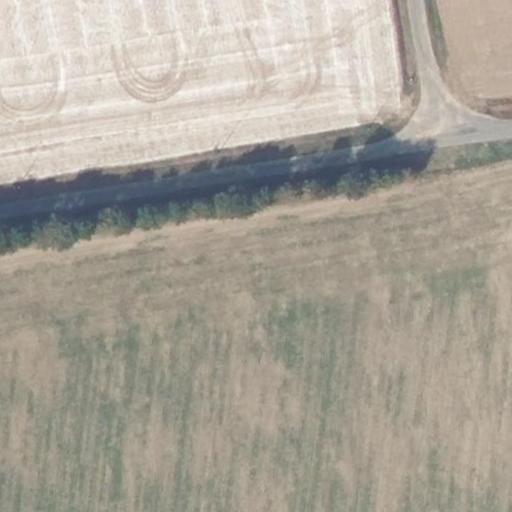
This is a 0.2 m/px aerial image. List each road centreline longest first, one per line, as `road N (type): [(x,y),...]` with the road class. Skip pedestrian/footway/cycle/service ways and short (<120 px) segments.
road 1 (unclassified): [(0,211),(445,141)]
road 2 (unclassified): [(422,0),(445,141)]
